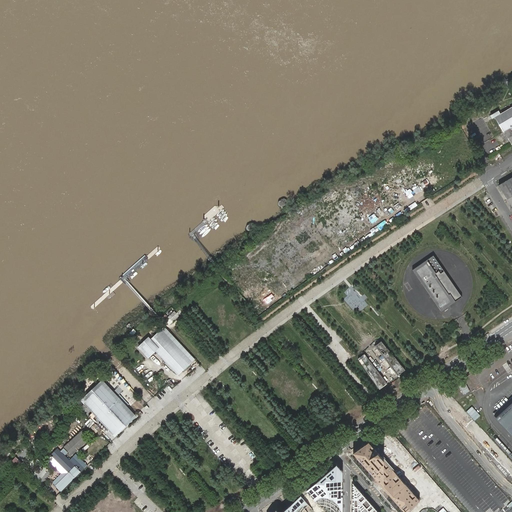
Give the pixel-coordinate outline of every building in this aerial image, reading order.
[(507,137),(511,144),(511,107),(495,117),(503,132),(504,131),(507,137)] [(448,156),(454,166),(475,154),(469,144),(448,156)] [(410,164),(397,173),(407,187),(428,171),(422,163),(413,169),(410,164)] [(511,176),(498,185),(511,206),(511,176)] [(350,192),(311,217),(327,242),(387,203),(377,188),(356,202),(350,192)] [(279,206),(281,207),(282,207),(284,207),(285,206),(286,204),(287,203),(287,201),(286,200),(285,198),(283,198),(282,197),(280,198),(279,199),(278,200),(277,201),(277,203),(277,204),(278,205),(279,206)] [(248,231),(249,231),(251,231),(252,231),(254,230),(255,229),(255,227),(255,226),(255,224),(254,223),(252,222),(250,222),(249,222),(247,223),(247,224),(246,226),(246,227),(246,228),(247,230),(248,231)] [(245,256),(250,261),(270,245),(265,239),(245,256)] [(413,269),(440,312),(463,297),(437,254),(413,269)] [(360,311),(368,305),(364,300),(368,298),(365,294),(361,297),(351,286),(344,292),(347,296),(343,299),(353,310),(357,307),(360,311)] [(168,316),(173,322),(179,316),(174,311),(168,316)] [(164,327),(151,339),(149,337),(138,347),(148,359),(156,352),(178,375),(195,359),(164,327)] [(404,370),(381,340),(374,346),(397,376),(404,370)] [(357,359),(380,389),(387,383),(364,354),(357,359)] [(135,415),(102,379),(81,399),(113,434),(135,415)] [(467,383),(459,387),(463,394),(471,390),(467,383)] [(457,401),(464,396),(458,389),(452,394),(457,401)] [(511,401),(498,415),(508,426),(511,422),(511,401)] [(471,416),(477,410),(473,406),(467,411),(471,416)] [(82,431),(65,447),(71,454),(89,438),(82,431)] [(88,443),(81,450),(83,452),(90,446),(88,443)] [(61,473),(52,482),(61,491),(80,472),(57,448),(50,455),(68,472),(61,473)] [(70,460),(81,471),(87,465),(76,454),(70,460)] [(16,456),(12,461),(19,467),(23,462),(16,456)] [(342,511),(342,471),(336,464),(306,491),(321,508),(325,509),(327,510),(329,511),(330,511),(342,511)] [(37,473),(41,478),(49,472),(46,467),(37,473)] [(378,511),(350,480),(349,511),(378,511)] [(313,510),(300,496),(282,511),(278,511),(276,510),(273,511),(310,511),(311,511),(313,510)]
